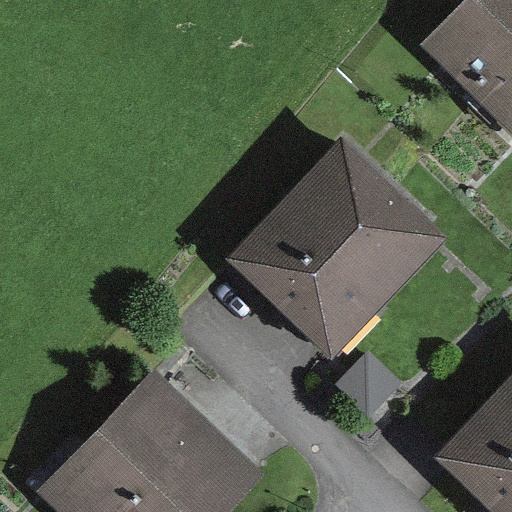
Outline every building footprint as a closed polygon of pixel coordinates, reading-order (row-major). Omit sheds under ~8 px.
[(511,0),(473,0),(436,41),(511,110),(511,0)] [(431,231),(344,148),(241,256),(328,339),(431,231)] [(370,348),(340,381),(373,410),(402,377),(370,348)] [(202,511),(242,469),(151,385),(59,484),(88,511),(202,511)] [(511,511),(511,389),(450,454),(511,511)]
